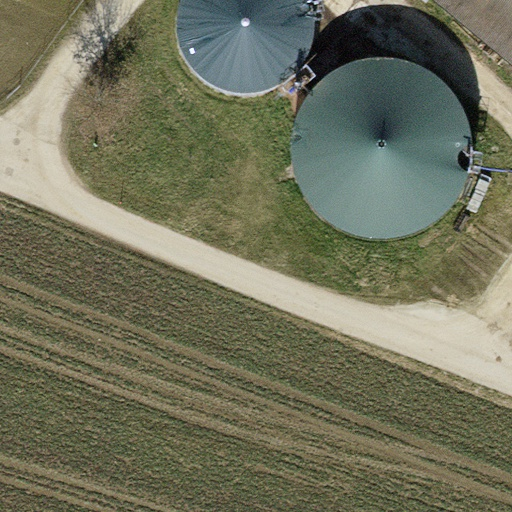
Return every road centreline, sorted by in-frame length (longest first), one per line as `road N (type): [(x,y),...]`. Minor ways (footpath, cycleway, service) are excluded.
road 1 (track): [(0,167),(511,377)]
road 2 (track): [(135,0),(4,169)]
